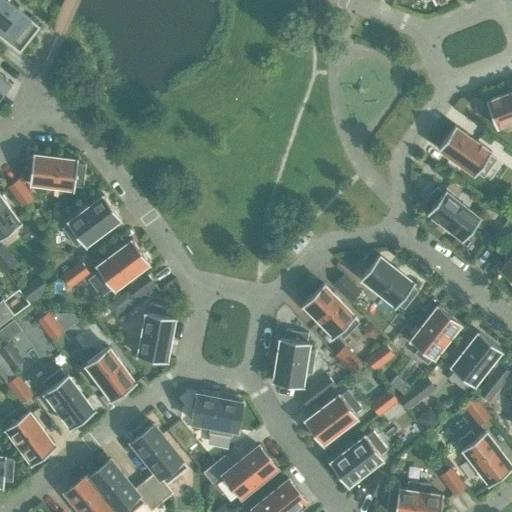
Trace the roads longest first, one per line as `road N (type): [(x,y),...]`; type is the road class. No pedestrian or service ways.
road 1 (residential): [(201,287),(85,140),(37,110)]
road 2 (residential): [(10,511),(186,369)]
road 3 (residential): [(345,511),(255,381)]
road 4 (residential): [(271,299),(345,235),(401,227)]
road 5 (residential): [(401,227),(402,159),(449,87)]
road 6 (residential): [(401,227),(511,313)]
